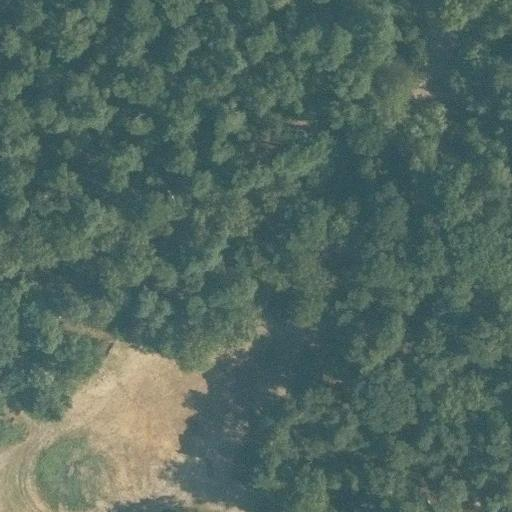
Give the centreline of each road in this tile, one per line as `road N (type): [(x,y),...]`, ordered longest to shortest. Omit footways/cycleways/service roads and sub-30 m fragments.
road 1 (track): [(327,169),(252,213),(0,238)]
road 2 (unknown): [(252,213),(262,268),(231,364),(127,492)]
road 3 (unknown): [(484,511),(231,364)]
road 4 (track): [(455,42),(327,169)]
road 5 (unknown): [(0,403),(127,492),(130,511)]
